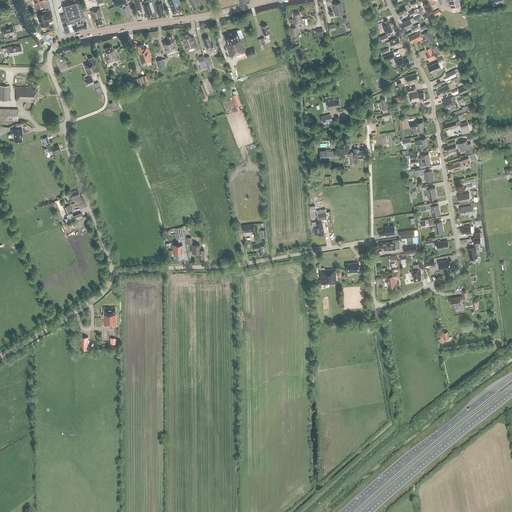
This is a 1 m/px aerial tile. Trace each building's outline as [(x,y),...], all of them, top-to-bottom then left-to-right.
[(125,0),(116,0),(113,1),(115,7),(122,5),(123,7),(120,7),(122,14),(124,14),(125,19),(130,18),(129,16),(131,15),(127,5),(125,6),(125,4),(126,3),(125,0)] [(147,14),(148,16),(152,14),(152,12),(154,11),(151,2),(150,2),(149,0),(143,0),(144,2),(145,2),(145,4),(142,5),(145,14),(147,14)] [(166,0),(169,8),(170,7),(173,14),(181,11),(179,6),(180,5),(178,0),(166,0)] [(191,4),(193,10),(201,7),(199,1),(200,1),(199,0),(187,0),(190,5),(191,4)] [(84,15),(86,15),(85,12),(83,10),(80,11),(77,2),(70,4),(70,3),(67,3),(67,5),(63,6),(67,22),(68,25),(68,23),(72,23),(74,32),(87,28),(84,15)] [(334,8),(333,8),(335,15),(343,13),(340,2),(333,4),(334,8)] [(159,14),(159,16),(163,15),(162,10),(163,9),(162,3),(155,4),(157,14),(159,14)] [(405,6),(400,8),(396,10),(398,15),(402,13),(407,11),(410,10),(408,4),(405,6)] [(414,11),(409,13),(410,16),(416,14),(418,12),(422,10),(420,7),(414,11)] [(94,19),(96,25),(102,23),(101,17),(102,16),(99,8),(90,10),(92,19),(94,19)] [(46,14),(38,16),(41,27),(48,24),(47,21),(51,19),(51,17),(52,17),(50,13),(46,14)] [(295,20),(294,20),(295,26),(299,26),(299,27),(302,26),(302,25),(304,25),(302,19),(301,19),(300,14),(294,15),(295,20)] [(405,29),(413,25),(411,22),(414,20),(415,21),(420,18),(419,14),(413,17),(413,18),(410,19),(402,23),(405,29)] [(383,26),(386,33),(388,32),(388,33),(394,31),(391,23),(389,24),(388,20),(384,22),(385,25),(383,26)] [(268,29),(267,25),(261,27),(263,35),(265,34),(266,39),(269,38),(268,34),(270,33),(269,29),(268,29)] [(2,29),(4,37),(14,34),(12,26),(2,29)] [(429,30),(422,34),(426,40),(427,39),(429,43),(434,40),(432,36),(429,30)] [(237,31),(223,36),(226,45),(225,46),(227,50),(228,52),(227,53),(229,58),(231,57),(244,53),(246,56),(246,57),(256,53),(254,48),(245,51),(243,46),(243,47),(242,45),(243,44),(241,40),(240,40),(237,31)] [(420,32),(410,37),(411,37),(409,38),(411,43),(413,42),(414,43),(423,39),(420,32)] [(183,41),(182,42),(185,52),(197,48),(193,38),(191,39),(189,33),(181,35),(183,41)] [(168,41),(162,43),(165,55),(177,51),(174,42),(173,42),(171,36),(167,37),(168,41)] [(208,37),(203,39),(205,48),(206,47),(206,49),(207,49),(209,54),(215,53),(212,45),(211,46),(208,37)] [(392,48),(401,44),(398,38),(386,42),(387,45),(390,44),(392,48)] [(147,63),(147,66),(151,64),(151,62),(146,48),(143,49),(142,44),(136,46),(138,50),(137,51),(142,65),(147,63)] [(8,52),(5,53),(5,56),(17,54),(17,53),(21,52),(20,46),(16,47),(16,46),(7,47),(8,52)] [(105,52),(104,52),(107,63),(117,61),(114,50),(113,50),(112,46),(104,48),(105,52)] [(426,56),(429,62),(436,59),(433,53),(432,53),(430,48),(426,50),(428,55),(426,56)] [(394,53),(383,57),(385,62),(395,58),(394,53)] [(203,56),(198,58),(201,67),(206,65),(203,56)] [(204,58),(208,69),(212,68),(208,56),(204,58)] [(89,62),(84,64),(88,75),(99,71),(95,62),(94,62),(92,57),(88,58),(89,62)] [(402,58),(395,60),(398,69),(405,67),(405,66),(408,65),(408,64),(410,63),(409,59),(403,60),(402,58)] [(163,59),(156,61),(158,69),(165,67),(163,59)] [(440,70),(438,63),(428,67),(431,74),(440,70)] [(446,74),(448,79),(459,73),(457,70),(457,69),(446,74)] [(414,75),(405,78),(408,85),(413,83),(413,82),(418,80),(416,75),(414,76),(414,75)] [(85,86),(94,83),(91,76),(83,79),(85,86)] [(381,76),(376,79),(380,88),(386,86),(381,76)] [(97,95),(102,93),(98,82),(93,83),(97,95)] [(206,97),(201,84),(197,86),(202,99),(206,97)] [(0,100),(9,101),(9,86),(0,85),(0,100)] [(30,86),(16,85),(16,101),(29,102),(30,101),(38,101),(38,89),(30,89),(30,86)] [(450,91),(447,85),(436,90),(437,92),(436,93),(438,97),(450,91)] [(458,90),(461,94),(469,90),(467,86),(458,90)] [(412,94),(409,94),(411,102),(420,101),(419,100),(425,99),(424,93),(418,94),(418,93),(412,94)] [(241,105),(237,94),(232,95),(237,107),(241,105)] [(443,102),(446,108),(450,107),(451,110),(456,108),(452,101),(455,99),(454,96),(451,98),(443,102)] [(383,114),(382,114),(383,118),(391,116),(390,112),(388,112),(387,109),(388,109),(386,104),(384,99),(380,100),(380,102),(379,102),(381,110),(382,110),(383,114)] [(332,101),(332,100),(325,101),(327,110),(334,109),(334,107),(340,106),(338,100),(332,101)] [(17,109),(0,108),(0,119),(17,120),(17,109)] [(455,120),(445,122),(446,124),(443,125),(444,129),(450,128),(450,129),(457,127),(457,126),(460,125),(461,128),(468,126),(467,122),(460,124),(460,121),(456,122),(455,120)] [(411,130),(414,130),(414,131),(416,132),(417,132),(417,131),(424,130),(422,122),(416,123),(410,124),(411,130)] [(21,129),(11,130),(11,133),(12,133),(12,137),(13,138),(14,138),(14,141),(21,141),(21,133),(22,133),(21,129)] [(43,145),(50,142),(47,137),(40,139),(43,145)] [(425,138),(419,140),(419,141),(416,141),(417,147),(420,146),(421,147),(427,146),(425,138)] [(455,142),(447,144),(447,146),(443,147),(445,152),(447,151),(447,152),(457,149),(459,148),(460,152),(468,150),(466,141),(458,144),(455,145),(455,142)] [(46,146),(48,152),(50,152),(51,155),(57,152),(57,151),(59,150),(58,146),(53,148),(52,147),(51,148),(50,144),(46,146)] [(320,159),(334,158),(334,156),(343,156),(343,151),(334,151),(334,152),(326,152),(326,150),(319,151),(320,159)] [(359,161),(362,160),(362,151),(358,151),(358,150),(353,150),(353,154),(348,154),(348,159),(353,159),(354,162),(359,162),(359,161)] [(421,158),(419,158),(418,159),(419,167),(425,166),(425,165),(430,164),(428,154),(420,156),(421,158)] [(447,167),(449,172),(451,171),(451,172),(462,169),(461,166),(464,165),(464,166),(470,164),(468,158),(462,160),(462,161),(459,162),(459,161),(452,164),(453,165),(447,167)] [(418,170),(415,171),(416,176),(419,176),(424,175),(425,181),(433,180),(431,171),(426,172),(426,169),(418,170)] [(436,198),(435,191),(436,191),(435,188),(428,189),(428,186),(422,187),(423,193),(424,193),(425,196),(428,196),(428,199),(436,198)] [(67,196),(69,199),(71,198),(71,199),(75,198),(74,197),(79,195),(77,191),(76,192),(75,191),(69,194),(69,195),(67,196)] [(467,201),(466,194),(458,195),(460,202),(467,201)] [(470,206),(460,208),(461,215),(473,213),(472,206),(476,206),(475,202),(470,203),(470,206)] [(438,206),(434,207),(433,204),(425,205),(426,210),(431,209),(432,217),(440,215),(438,206)] [(325,209),(316,210),(318,220),(327,219),(325,209)] [(441,222),(437,223),(436,220),(428,221),(429,227),(433,226),(435,234),(443,232),(441,222)] [(316,222),(311,223),(312,227),(313,227),(314,235),(317,234),(318,235),(324,234),(322,223),(317,223),(316,222)] [(379,231),(379,236),(386,235),(386,236),(389,236),(389,235),(394,234),(394,226),(385,227),(385,229),(381,229),(381,231),(379,231)] [(466,235),(471,234),(470,226),(463,227),(463,229),(461,229),(461,234),(466,233),(466,235)] [(479,237),(474,238),(472,238),(474,246),(475,246),(475,248),(467,250),(469,259),(477,258),(476,250),(479,250),(478,245),(480,245),(480,241),(479,237)] [(257,250),(257,253),(259,253),(259,254),(263,254),(262,248),(266,248),(265,241),(255,243),(256,244),(251,245),(252,251),(257,250)] [(393,241),(393,243),(389,243),(384,243),(379,244),(380,248),(384,248),(384,251),(394,250),(394,249),(399,249),(399,241),(393,241)] [(445,242),(436,244),(437,251),(447,249),(447,248),(448,248),(447,242),(445,242)] [(182,245),(172,245),(173,253),(175,253),(175,259),(182,259),(182,253),(183,253),(182,245)] [(197,258),(204,258),(204,250),(200,250),(200,248),(198,248),(198,245),(191,245),(191,253),(197,253),(197,258)] [(450,267),(449,262),(446,263),(446,261),(438,262),(438,267),(440,267),(440,269),(450,267)] [(353,264),(347,264),(347,273),(358,272),(358,274),(364,274),(364,267),(358,267),(358,263),(353,263),(353,264)] [(414,270),(411,271),(412,276),(413,275),(414,281),(421,279),(420,273),(421,273),(420,269),(419,267),(419,264),(413,265),(414,270)] [(324,268),(319,268),(319,280),(320,285),(323,285),(336,284),(335,270),(324,270),(324,268)] [(399,278),(399,272),(395,272),(391,273),(392,276),(386,277),(388,287),(395,286),(394,279),(399,278)] [(460,297),(449,299),(451,307),(461,305),(460,299),(463,298),(463,299),(468,298),(466,290),(461,291),(462,296),(460,297)] [(104,314),(103,314),(103,326),(107,326),(116,326),(116,314),(115,314),(115,309),(104,309),(104,314)] [(448,337),(448,333),(440,334),(441,341),(445,340),(453,339),(452,337),(448,337)] [(80,337),(79,349),(87,350),(88,337),(80,337)]
